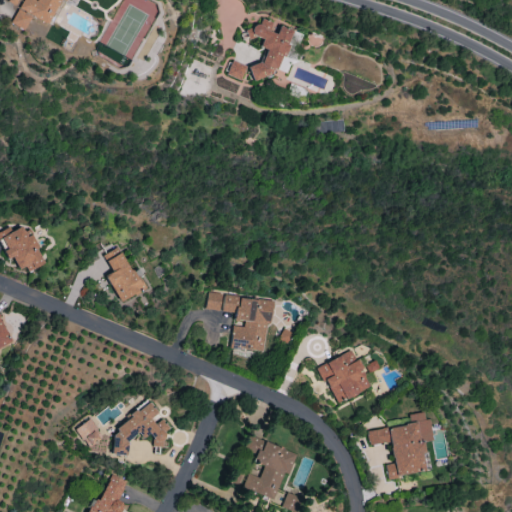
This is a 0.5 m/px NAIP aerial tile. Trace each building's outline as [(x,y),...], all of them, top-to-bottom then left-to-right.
[(65,0),(35,0),(36,0),(35,0),(6,0),(6,1),(18,7),(9,23),(23,30),(30,16),(47,24),(59,0),(62,0),(65,1),(65,0)] [(291,31),(278,25),(273,37),(268,21),(261,18),(258,25),(244,29),(247,39),(256,37),(261,39),(258,46),(265,49),(260,62),(246,66),(251,80),(272,74),(279,57),(285,56),(288,48),(286,43),(291,31)] [(245,65),(230,60),(225,75),(240,80),(245,65)] [(44,263),(29,234),(25,237),(19,226),(0,237),(0,243),(8,258),(11,257),(18,270),(25,266),(28,272),(44,263)] [(101,255),(110,272),(104,275),(118,302),(140,290),(117,247),(101,255)] [(264,351),(268,299),(205,293),(203,309),(232,312),(229,348),(264,351)] [(0,349),(11,344),(0,321),(0,349)] [(316,365),(334,403),(368,387),(351,350),(316,365)] [(110,454),(124,455),(126,443),(136,433),(141,438),(147,433),(152,439),(151,446),(161,448),(163,432),(168,427),(164,423),(148,420),(156,412),(146,401),(137,410),(130,409),(129,415),(113,431),(110,454)] [(365,430),(367,445),(389,442),(392,463),(384,464),(386,477),(424,472),(420,442),(429,441),(425,412),(407,414),(408,424),(365,430)] [(101,438),(89,418),(74,428),(86,448),(101,438)] [(295,453),(247,435),(241,449),(254,454),(251,462),(262,466),(257,477),(246,473),(241,488),(280,503),(284,492),(275,489),(282,472),(287,474),(295,453)] [(123,481),(108,475),(96,501),(90,499),(84,511),(117,511),(122,504),(115,501),(123,481)] [(279,506),(291,511),(293,511),(300,498),(286,492),(279,506)]
